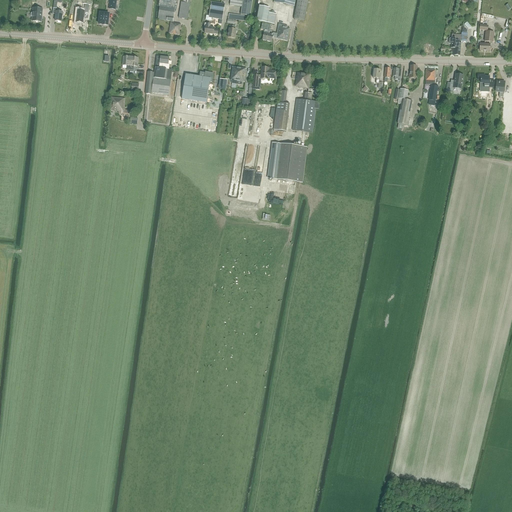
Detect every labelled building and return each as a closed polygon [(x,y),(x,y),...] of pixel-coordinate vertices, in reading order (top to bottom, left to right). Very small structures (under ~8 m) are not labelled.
[(76,0),(72,0),(72,10),(79,11),(80,0),(76,0)] [(159,0),(159,7),(160,7),(158,20),(171,22),(170,23),(168,34),(180,35),(181,25),(180,24),(173,23),(173,21),(175,9),(177,9),(177,0),(159,0)] [(187,0),(187,3),(181,2),(178,18),(188,20),(190,0),(187,0)] [(250,17),(252,0),(242,0),(240,15),(250,17)] [(300,0),(297,0),(294,19),(305,21),(308,1),(300,0)] [(211,2),(209,16),(207,15),(206,20),(211,21),(212,18),(222,20),(225,4),(211,2)] [(80,5),(78,21),(86,22),(87,14),(90,14),(92,4),(89,3),(88,6),(80,5)] [(267,23),(270,8),(259,6),(257,21),(267,23)] [(41,22),(42,9),(33,8),(32,13),(30,13),(30,16),(32,17),(32,21),(41,22)] [(61,22),(63,12),(58,12),(58,8),(53,8),(53,14),(56,14),(55,21),(61,22)] [(109,14),(100,13),(98,24),(102,25),(107,26),(109,14)] [(204,34),(213,35),(213,34),(218,35),(218,30),(214,29),(214,28),(210,28),(210,25),(205,24),(204,27),(206,27),(204,34)] [(235,39),(236,30),(234,29),(235,26),(229,25),(229,29),(228,38),(235,39)] [(493,43),(494,32),(488,32),(488,26),(480,25),(479,31),(485,31),(484,42),(493,43)] [(264,33),(262,40),(272,42),(273,37),(275,37),(275,39),(288,41),(290,29),(278,27),(276,34),(273,33),(273,34),(272,34),(271,35),(264,33)] [(449,39),(449,43),(450,44),(451,44),(451,48),(453,48),(460,48),(461,42),(467,42),(467,34),(462,34),(462,35),(460,35),(460,39),(457,39),(457,35),(455,35),(452,35),(452,38),(450,38),(449,39)] [(489,52),(490,44),(480,43),(479,51),(489,52)] [(148,72),(145,94),(152,95),(152,93),(169,95),(172,70),(169,70),(169,65),(168,65),(169,58),(157,56),(154,73),(148,72)] [(122,66),(123,66),(123,68),(126,69),(126,70),(130,71),(131,57),(123,57),(122,66)] [(131,57),(130,71),(133,71),(134,67),(138,67),(139,58),(131,57)] [(417,73),(417,66),(410,66),(410,75),(409,75),(408,79),(417,79),(417,75),(417,73)] [(237,82),(239,68),(232,67),(230,81),(231,81),(231,83),(232,84),(236,85),(237,85),(237,82)] [(269,68),(261,67),(260,75),(254,75),(253,90),(260,90),(261,79),(268,80),(268,78),(276,79),(277,71),(269,70),(269,68)] [(245,83),(247,69),(246,69),(239,68),(237,82),(237,85),(241,85),(242,85),(242,83),(245,83)] [(400,81),(401,70),(393,69),(392,76),(395,77),(394,81),(400,81)] [(379,82),(381,71),(373,70),(372,78),(376,79),(376,84),(378,84),(378,88),(382,89),(382,83),(379,82)] [(428,100),(429,100),(429,103),(435,104),(435,101),(438,86),(434,86),(434,81),(435,81),(435,70),(425,70),(425,81),(426,81),(425,85),(431,85),(428,100)] [(186,75),(182,100),(206,103),(210,82),(212,82),(213,74),(206,73),(205,74),(200,73),(200,77),(186,75)] [(308,89),(308,93),(305,92),(304,99),(307,99),(306,100),(296,99),(292,130),(312,133),(316,109),(319,109),(320,102),(312,101),(312,96),(319,97),(319,89),(313,88),(312,89),(309,89),(311,75),(297,73),(295,87),(299,87),(298,88),(308,89)] [(453,93),(454,89),(461,90),(463,76),(456,74),(454,85),(450,85),(450,89),(449,92),(453,93)] [(483,87),(494,88),(494,81),(489,80),(489,77),(485,77),(485,75),(478,75),(478,80),(481,80),(480,83),(483,83),(483,87)] [(503,98),(503,94),(504,82),(496,81),(495,93),(499,93),(499,97),(503,98)] [(408,126),(412,101),(406,100),(408,90),(400,89),(398,98),(397,104),(401,104),(397,124),(408,126)] [(130,118),(131,111),(126,110),(125,110),(125,109),(125,108),(126,98),(111,97),(110,111),(118,112),(118,113),(118,114),(119,114),(119,115),(120,116),(121,117),(121,121),(126,121),(126,117),(130,118)] [(276,110),(273,130),(286,132),(290,104),(286,103),(279,102),(277,102),(276,110)] [(233,166),(241,167),(245,141),(240,141),(239,145),(236,145),(233,166)] [(244,167),(253,169),(257,143),(249,142),(244,167)] [(272,149),(268,179),(276,179),(302,182),(306,147),(281,144),(273,143),(272,149)]
